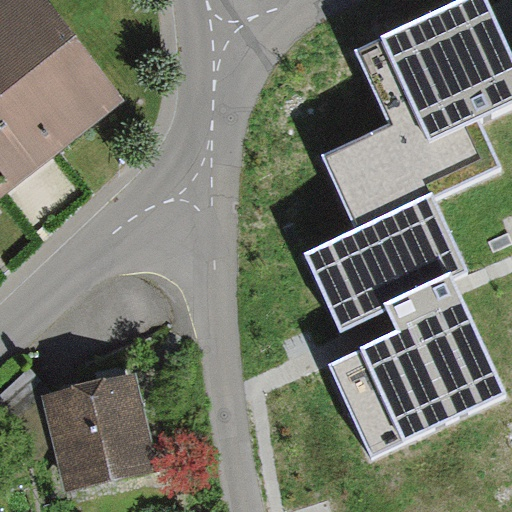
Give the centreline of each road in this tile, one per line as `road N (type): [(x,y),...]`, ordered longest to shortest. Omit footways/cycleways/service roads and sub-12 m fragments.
road 1 (residential): [(202,188),(247,511)]
road 2 (residential): [(0,332),(90,245),(202,188)]
road 3 (residential): [(218,34),(202,188)]
